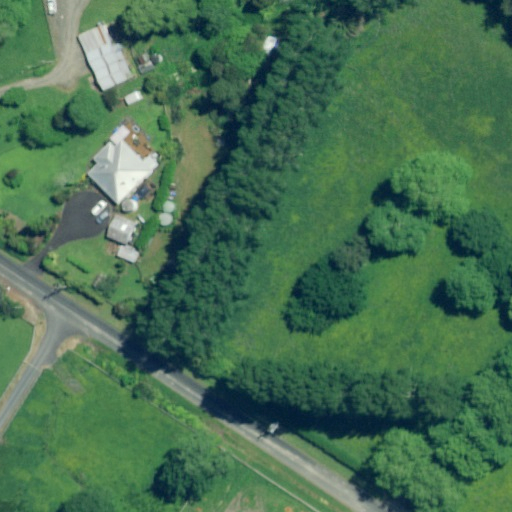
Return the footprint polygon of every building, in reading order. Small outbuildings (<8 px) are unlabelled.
[(122,39),(114,22),(83,36),(108,91),(136,78),(119,40),(122,39)] [(155,65),(149,53),(141,57),(144,63),(140,65),(143,71),(155,65)] [(100,159),(104,163),(94,174),(124,204),(164,165),(153,154),(148,160),(128,140),(121,148),(116,143),(100,159)] [(141,224),(121,215),(112,236),(132,245),(141,224)] [(121,244),(113,240),(108,253),(116,256),(121,244)] [(142,252),(125,246),(121,256),(137,263),(142,252)]
